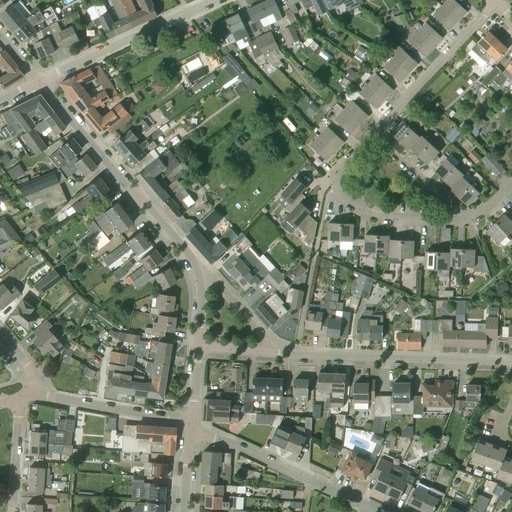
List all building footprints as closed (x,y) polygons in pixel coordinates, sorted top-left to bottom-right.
[(13,5),(15,4),(21,0),(0,0),(0,8),(9,1),(13,5)] [(118,35),(114,25),(108,14),(101,0),(97,0),(93,3),(99,18),(95,20),(98,27),(103,25),(109,39),(118,35)] [(134,28),(120,0),(110,0),(111,0),(111,1),(121,22),(114,25),(118,35),(134,28)] [(120,0),(134,28),(149,20),(158,16),(153,6),(154,6),(153,3),(152,3),(150,0),(137,0),(143,10),(137,13),(131,0),(120,0)] [(282,19),(273,0),(270,0),(260,4),(266,17),(270,25),(282,19)] [(298,24),(294,14),(297,12),(294,4),(301,1),(300,0),(285,0),(290,10),(285,12),(292,27),(293,26),(298,24)] [(325,7),(321,0),(300,0),(301,1),(302,0),(308,0),(311,6),(315,4),(318,10),(325,7)] [(336,0),(339,6),(344,4),(348,12),(360,6),(354,0),(336,0)] [(467,12),(454,0),(447,0),(448,0),(442,6),(458,22),(467,12)] [(27,18),(19,9),(15,4),(13,5),(0,16),(14,33),(27,22),(25,19),(27,18)] [(263,28),(259,20),(266,17),(260,4),(248,10),(257,31),(263,28)] [(458,22),(442,6),(433,16),(450,31),(458,22)] [(59,20),(51,7),(41,13),(39,10),(27,18),(25,19),(27,22),(14,33),(23,44),(35,34),(36,33),(49,26),(59,20)] [(410,22),(418,18),(414,10),(406,14),(410,22)] [(403,14),(396,17),(401,28),(400,29),(401,31),(403,33),(411,26),(408,24),(403,14)] [(251,41),(239,15),(226,21),(232,33),(235,41),(235,40),(236,42),(243,39),(245,43),(251,41)] [(80,41),(73,27),(62,32),(57,22),(59,21),(59,20),(49,26),(59,47),(65,44),(66,47),(80,41)] [(235,41),(232,33),(226,21),(213,26),(223,47),(229,45),(228,44),(235,41)] [(443,38),(426,23),(418,32),(434,48),(443,38)] [(59,47),(49,26),(36,33),(40,42),(35,45),(41,58),(55,52),(54,49),(59,47)] [(299,41),(293,26),(292,27),(284,30),(291,44),(299,41)] [(256,39),(256,40),(263,55),(264,57),(278,70),(283,64),(279,60),(286,57),(280,51),(278,48),(278,47),(271,32),(256,39)] [(434,48),(418,32),(409,42),(425,57),(434,48)] [(481,59),(498,41),(488,32),(478,43),(471,50),(481,59)] [(29,44),(35,38),(33,35),(26,41),(29,44)] [(263,55),(256,40),(248,43),(255,58),(263,55)] [(497,61),(508,50),(498,41),(481,59),(476,61),(482,67),(486,64),(488,65),(488,64),(491,67),(497,61)] [(322,48),(316,43),(311,49),(316,54),(322,48)] [(418,64),(402,49),(398,45),(395,49),(398,52),(393,58),(409,74),(418,64)] [(361,57),(366,50),(360,46),(355,53),(361,57)] [(9,59),(0,47),(0,66),(1,66),(2,65),(9,59)] [(251,80),(229,54),(223,59),(231,67),(230,67),(237,75),(238,76),(240,79),(245,85),(251,80)] [(409,74),(393,58),(384,68),(400,83),(409,74)] [(511,82),(511,61),(507,65),(508,66),(507,68),(502,73),(511,82)] [(0,90),(24,76),(14,64),(7,70),(5,71),(7,74),(0,77),(0,90)] [(81,85),(95,78),(100,86),(109,81),(98,66),(76,76),(60,84),(74,102),(87,94),(81,85)] [(232,80),(237,75),(230,67),(224,73),(229,79),(230,78),(232,80)] [(486,87),(501,71),(496,67),(481,82),(486,87)] [(359,76),(354,72),(351,69),(345,76),(354,83),(359,76)] [(216,78),(213,73),(191,88),(194,93),(216,78)] [(469,78),(470,80),(473,82),(473,83),(477,79),(472,74),(469,78)] [(393,90),(377,75),(368,84),(385,100),(393,90)] [(340,82),(347,89),(352,84),(345,77),(340,82)] [(153,85),(161,93),(169,86),(161,78),(153,85)] [(117,96),(118,95),(109,81),(100,86),(104,92),(91,99),(87,94),(74,102),(83,113),(102,103),(103,102),(110,99),(117,96)] [(249,90),(242,83),(234,90),(241,97),(249,90)] [(376,109),(385,100),(368,84),(359,94),(376,109)] [(113,104),(127,95),(133,92),(131,89),(118,95),(117,96),(110,99),(113,104)] [(339,99),(333,93),(320,108),(326,114),(339,99)] [(27,132),(53,113),(39,95),(10,110),(21,125),(9,132),(13,137),(15,136),(21,133),(23,135),(27,132)] [(426,107),(431,101),(427,96),(425,98),(423,96),(419,100),(426,107)] [(101,134),(119,119),(127,112),(128,112),(134,106),(129,100),(122,105),(121,103),(103,118),(98,112),(105,109),(104,107),(105,106),(103,102),(102,103),(83,113),(84,113),(83,114),(101,134)] [(369,116),(353,102),(353,101),(344,110),(360,126),(369,116)] [(313,103),(306,111),(312,117),(319,109),(313,103)] [(360,126),(344,110),(335,120),(351,135),(360,126)] [(65,128),(53,113),(27,132),(23,135),(21,136),(35,155),(39,154),(45,150),(35,135),(50,125),(57,134),(65,128)] [(280,144),(288,137),(270,115),(262,122),(280,144)] [(486,123),(481,117),(469,129),(476,137),(480,134),(478,131),(486,123)] [(139,147),(135,142),(139,139),(138,138),(150,128),(143,120),(114,144),(126,158),(139,147)] [(420,128),(424,124),(420,120),(416,124),(420,128)] [(400,143),(412,130),(403,122),(391,135),(400,143)] [(160,158),(154,150),(158,146),(153,141),(163,134),(170,128),(167,124),(159,129),(139,147),(126,158),(134,167),(139,174),(160,158)] [(344,142),(328,127),(319,136),(335,152),(344,142)] [(420,138),(412,130),(400,143),(408,151),(410,149),(420,138)] [(456,139),(449,133),(445,138),(451,144),(456,139)] [(335,152),(319,136),(310,146),(326,161),(335,152)] [(419,157),(431,144),(422,136),(420,138),(410,149),(419,157)] [(77,161),(73,156),(81,150),(71,139),(49,157),(59,169),(64,166),(67,169),(77,161)] [(436,164),(440,159),(436,156),(439,152),(431,144),(419,157),(427,165),(432,160),(436,164)] [(169,151),(160,158),(139,174),(137,176),(143,184),(151,178),(165,167),(170,173),(180,165),(169,151)] [(481,159),(474,151),(469,156),(476,164),(481,159)] [(504,170),(489,153),(482,159),(497,176),(504,170)] [(10,161),(6,154),(0,157),(0,159),(4,165),(10,161)] [(86,177),(96,168),(85,155),(77,161),(67,169),(64,166),(59,169),(58,170),(57,170),(65,180),(66,180),(65,179),(72,174),(73,174),(79,169),(86,177)] [(456,167),(447,159),(444,162),(440,159),(436,164),(439,167),(435,172),(443,180),(456,167)] [(13,181),(24,174),(18,164),(7,172),(13,181)] [(248,164),(241,170),(245,176),(253,170),(248,164)] [(177,180),(186,172),(180,165),(170,173),(176,180),(177,179),(177,180)] [(452,189),(462,177),(463,177),(464,175),(456,167),(443,180),(452,188),(452,189)] [(59,184),(66,180),(65,180),(57,170),(52,173),(16,187),(24,196),(33,207),(37,215),(66,202),(59,184)] [(471,185),(463,177),(462,177),(452,189),(452,188),(450,190),(459,198),(471,185)] [(77,215),(108,190),(104,186),(104,184),(103,183),(102,182),(98,178),(85,189),(89,195),(78,203),(78,202),(71,207),(77,215)] [(171,197),(178,191),(178,192),(183,188),(177,180),(177,179),(176,180),(169,186),(163,178),(148,190),(161,206),(171,197)] [(301,203),(306,197),(301,193),(306,187),(297,178),(282,195),(276,201),(286,209),(291,214),(301,203)] [(468,206),(480,193),(471,185),(459,198),(468,206)] [(174,222),(179,227),(188,219),(183,214),(190,209),(183,201),(185,199),(178,192),(178,191),(171,197),(161,206),(174,222)] [(90,240),(112,223),(126,213),(117,202),(103,212),(106,216),(95,224),(92,221),(86,226),(89,231),(74,243),(79,249),(90,240)] [(311,221),(306,217),(311,212),(301,203),(291,214),(281,225),(291,234),(297,227),(307,236),(304,240),(309,245),(314,240),(317,222),(311,222),(311,221)] [(120,234),(133,223),(126,213),(112,223),(90,240),(98,250),(109,241),(106,237),(113,231),(113,229),(115,227),(120,234)] [(508,235),(511,231),(511,222),(504,214),(496,222),(508,235)] [(193,220),(188,219),(179,227),(186,235),(194,228),(196,226),(197,225),(193,220)] [(0,250),(5,248),(21,241),(5,221),(0,222),(0,250)] [(499,244),(508,235),(496,222),(486,231),(499,244)] [(341,241),(341,224),(329,223),(328,241),(341,241)] [(353,239),(354,224),(341,224),(341,241),(353,242),(352,246),(359,246),(359,240),(353,239)] [(217,239),(219,241),(213,246),(208,239),(196,226),(194,228),(186,235),(213,265),(222,257),(220,255),(227,248),(238,237),(229,227),(217,239)] [(150,245),(140,231),(110,254),(120,267),(125,263),(121,258),(132,249),(136,255),(150,245)] [(35,240),(30,233),(24,238),(29,245),(35,240)] [(234,243),(243,254),(244,253),(253,245),(245,237),(242,234),(239,237),(234,243)] [(377,253),(378,235),(365,235),(365,240),(359,240),(359,246),(365,246),(365,252),(377,253)] [(390,240),(390,236),(378,235),(377,253),(389,254),(390,240)] [(402,240),(390,240),(389,254),(389,258),(401,258),(402,240)] [(413,256),(414,241),(402,240),(401,258),(413,259),(413,263),(414,263),(413,271),(419,271),(419,263),(420,256),(413,256)] [(40,254),(36,249),(31,253),(35,258),(40,254)] [(147,272),(162,260),(154,249),(141,260),(144,265),(132,274),(125,280),(129,286),(134,282),(136,280),(147,272)] [(462,267),(463,249),(450,249),(450,253),(450,267),(462,267)] [(474,265),(475,250),(463,249),(462,267),(474,268),(474,272),(480,272),(481,265),(474,265)] [(437,270),(438,252),(426,252),(426,257),(420,256),(419,263),(425,263),(425,269),(437,270)] [(450,271),(450,267),(450,253),(438,252),(437,270),(437,277),(449,277),(449,270),(450,271)] [(249,258),(244,253),(243,254),(239,258),(239,257),(233,263),(235,266),(229,271),(237,281),(259,261),(253,254),(249,258)] [(276,288),(283,280),(284,279),(275,268),(264,256),(259,261),(237,281),(246,290),(252,285),(255,287),(261,282),(260,282),(265,277),(276,288)] [(133,266),(129,261),(125,264),(125,263),(120,267),(120,268),(113,273),(118,281),(126,274),(125,272),(133,266)] [(306,270),(300,264),(293,271),(299,277),(306,270)] [(176,282),(169,269),(153,277),(160,290),(176,282)] [(40,295),(61,278),(54,270),(33,287),(40,295)] [(75,275),(68,272),(64,279),(71,283),(75,275)] [(151,277),(147,272),(136,280),(134,282),(138,288),(151,277)] [(360,297),(366,276),(361,274),(358,280),(355,280),(351,294),(353,295),(349,307),(357,309),(361,297),(360,297)] [(368,299),(374,280),(366,276),(360,297),(361,297),(368,299)] [(281,294),(289,286),(283,280),(276,288),(281,294)] [(507,282),(496,287),(500,297),(511,293),(507,282)] [(7,290),(2,285),(0,285),(0,303),(5,300),(9,304),(17,296),(19,293),(12,286),(7,290)] [(301,309),(304,292),(289,289),(287,302),(292,303),(291,307),(301,309)] [(287,312),(281,305),(284,303),(275,293),(254,312),(269,328),(287,312)] [(328,332),(331,310),(332,302),(333,294),(326,293),(325,301),(322,300),(321,304),(320,306),(308,304),(305,328),(314,330),(313,333),(320,334),(321,331),(328,332)] [(73,298),(78,303),(82,300),(77,294),(73,298)] [(173,304),(174,297),(157,295),(155,310),(159,310),(158,315),(176,317),(177,305),(173,304)] [(26,315),(36,302),(31,298),(26,304),(22,301),(10,316),(27,329),(34,321),(26,315)] [(401,314),(410,306),(402,299),(394,309),(401,314)] [(436,315),(446,316),(447,301),(437,301),(436,315)] [(344,303),(338,302),(332,302),(331,310),(328,332),(327,336),(346,339),(350,312),(343,311),(344,303)] [(497,308),(488,307),(488,317),(497,317),(497,308)] [(370,339),(371,320),(372,320),(372,316),(373,316),(373,315),(372,315),(373,311),(364,310),(362,317),(362,319),(359,319),(358,326),(358,339),(370,339)] [(173,332),(176,317),(158,315),(157,322),(154,322),(154,329),(146,328),(146,334),(165,336),(165,331),(173,332)] [(382,340),(383,326),(383,316),(373,315),(373,316),(372,316),(372,320),(371,320),(370,339),(382,340)] [(498,337),(498,319),(486,319),(486,324),(478,324),(465,324),(465,332),(465,347),(486,347),(486,337),(498,337)] [(64,347),(48,329),(52,326),(46,320),(33,332),(38,338),(33,342),(43,354),(47,350),(53,356),(64,347)] [(420,349),(421,339),(427,339),(427,332),(433,332),(433,321),(415,320),(414,335),(399,334),(399,349),(420,349)] [(451,332),(451,321),(439,320),(439,333),(444,333),(444,346),(465,347),(465,332),(451,332)] [(169,356),(171,344),(150,341),(149,343),(139,341),(139,336),(119,333),(119,334),(111,330),(108,334),(112,337),(121,342),(122,342),(137,344),(149,353),(169,356)] [(72,352),(76,344),(71,341),(67,349),(72,352)] [(154,359),(153,363),(153,365),(167,367),(169,356),(149,353),(137,344),(122,342),(122,347),(126,347),(127,348),(126,354),(135,356),(141,359),(143,355),(147,357),(147,358),(154,359)] [(109,362),(125,364),(125,363),(126,357),(123,356),(124,354),(111,352),(109,362)] [(125,363),(133,365),(135,356),(127,354),(127,355),(124,354),(123,356),(126,357),(125,363)] [(166,377),(167,367),(153,365),(153,363),(146,362),(145,371),(151,374),(154,375),(166,377)] [(116,392),(121,366),(108,364),(105,391),(116,392)] [(130,381),(131,377),(123,375),(124,367),(121,366),(116,392),(132,395),(134,382),(130,381)] [(133,368),(125,366),(124,367),(123,375),(131,377),(131,376),(133,368)] [(92,379),(95,373),(86,368),(83,374),(92,379)] [(331,391),(332,374),(319,373),(318,390),(331,391)] [(162,400),(166,377),(154,375),(151,374),(152,375),(151,378),(149,378),(148,384),(144,384),(144,385),(149,386),(148,397),(162,400)] [(343,408),(344,392),(345,374),(332,374),(331,391),(330,407),(343,408)] [(134,382),(132,395),(148,397),(149,386),(144,385),(144,384),(143,384),(144,378),(135,377),(134,382)] [(268,401),(269,379),(254,378),(254,393),(245,393),(245,406),(244,413),(254,413),(254,401),(268,402),(268,401)] [(282,397),(282,395),(283,379),(269,379),(268,401),(280,402),(279,415),(284,416),(286,416),(287,407),(288,398),(282,397)] [(308,403),(309,380),(295,380),(294,398),(288,397),(288,398),(287,407),(293,408),(294,408),(294,403),(308,403)] [(375,401),(375,396),(375,381),(366,381),(366,384),(355,383),(354,402),(368,403),(368,401),(375,401)] [(402,415),(414,415),(414,396),(410,396),(410,383),(409,383),(409,381),(401,381),(401,383),(394,383),(393,396),(391,396),(375,396),(375,401),(375,417),(371,432),(379,434),(382,419),(385,419),(402,420),(402,415)] [(452,382),(436,381),(435,386),(429,386),(429,384),(422,384),(422,391),(424,391),(424,406),(452,407),(452,382)] [(466,401),(463,401),(463,408),(479,408),(481,402),(481,386),(467,385),(466,401)] [(212,421),(213,411),(239,413),(244,413),(245,406),(239,406),(231,405),(231,401),(220,400),(221,393),(207,392),(207,399),(203,399),(202,420),(212,421)] [(320,419),(321,405),(313,405),(312,418),(312,419),(320,419)] [(239,422),(239,413),(213,411),(212,421),(230,422),(239,422)] [(272,424),(276,415),(257,414),(256,423),(272,424)] [(285,448),(292,432),(279,426),(284,416),(279,415),(276,415),(272,424),(272,426),(272,427),(277,429),(272,442),(285,448)] [(116,419),(108,418),(107,431),(115,431),(116,419)] [(70,446),(74,420),(65,419),(63,437),(55,436),(55,433),(54,430),(48,430),(46,433),(31,432),(30,444),(51,445),(62,446),(70,447),(72,447),(72,446),(70,446)] [(105,443),(104,451),(148,454),(149,440),(164,441),(163,455),(173,455),(175,429),(123,425),(123,436),(114,435),(114,444),(105,443)] [(306,439),(292,432),(285,448),(299,454),(306,439)] [(377,457),(385,438),(374,434),(371,442),(376,444),(372,455),(377,457)] [(442,456),(449,438),(442,435),(435,454),(442,456)] [(394,449),(396,437),(388,436),(385,448),(394,449)] [(505,457),(507,450),(478,440),(471,460),(499,470),(505,457)] [(338,455),(342,446),(331,442),(328,451),(338,455)] [(432,443),(422,446),(423,453),(434,450),(432,443)] [(72,456),(72,447),(70,447),(62,446),(51,445),(30,444),(30,456),(43,457),(43,463),(50,463),(50,457),(50,454),(62,455),(72,456)] [(366,457),(352,451),(342,472),(350,476),(352,473),(365,479),(372,464),(364,461),(366,457)] [(147,463),(148,454),(124,452),(123,462),(144,463),(147,463)] [(231,466),(232,454),(204,452),(203,464),(231,466)] [(511,483),(511,459),(505,457),(499,470),(497,477),(511,483)] [(387,493),(399,468),(381,459),(374,472),(380,475),(374,488),(387,493)] [(144,463),(143,476),(166,478),(166,476),(167,476),(167,470),(166,470),(166,464),(147,463),(144,463)] [(230,476),(231,466),(203,464),(202,474),(230,476)] [(51,481),(51,476),(49,476),(49,469),(29,468),(28,480),(51,481)] [(253,479),(254,472),(241,468),(240,477),(253,479)] [(411,490),(417,476),(399,468),(387,493),(399,499),(405,487),(411,490)] [(453,472),(444,468),(442,473),(451,477),(453,472)] [(229,486),(230,476),(202,474),(201,484),(207,484),(216,485),(229,486)] [(132,484),(140,484),(143,484),(144,477),(133,476),(132,484)] [(51,487),(51,481),(28,480),(28,492),(42,493),(43,486),(51,487)] [(427,494),(431,488),(419,482),(409,504),(420,509),(427,494)] [(156,484),(143,484),(140,484),(139,488),(141,489),(140,499),(164,501),(165,487),(156,487),(156,484)] [(237,492),(237,486),(229,486),(216,485),(207,484),(206,495),(223,497),(223,492),(237,492)] [(503,489),(496,485),(492,492),(499,497),(503,489)] [(431,487),(431,488),(427,494),(420,509),(425,511),(433,511),(439,499),(443,501),(445,494),(431,487)] [(511,493),(504,489),(499,500),(506,504),(511,493)] [(293,499),(294,491),(281,490),(281,498),(293,499)] [(295,499),(304,500),(305,490),(296,490),(295,499)] [(468,500),(455,494),(446,511),(463,511),(466,507),(465,506),(468,500)] [(236,510),(237,498),(230,498),(230,503),(222,502),(223,497),(206,495),(206,508),(233,510),(236,510)] [(483,511),(490,500),(479,495),(472,509),(477,511),(476,511),(483,511)] [(163,511),(164,505),(137,503),(137,506),(135,506),(132,507),(131,511),(163,511)]
